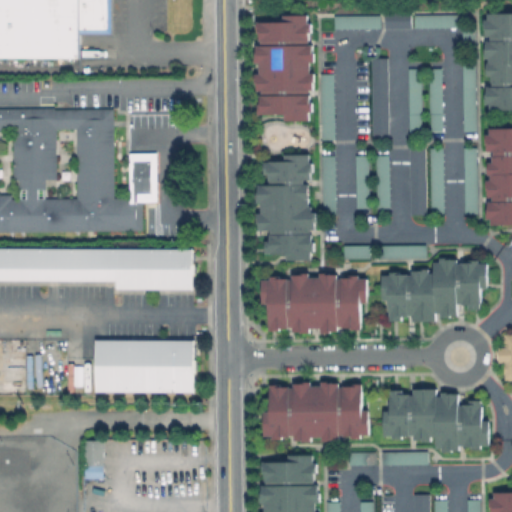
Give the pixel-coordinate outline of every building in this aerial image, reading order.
[(0,0),(0,57),(79,57),(79,32),(109,32),(109,0),(0,0)] [(412,14),(412,29),(389,29),(389,14),(412,14)] [(511,15),(511,110),(489,110),(490,43),(492,43),(493,18),(499,18),(499,15),(511,15)] [(307,22),(317,22),(317,48),(315,48),(315,67),(311,67),(311,73),(316,73),(316,90),(311,90),(311,120),(280,120),(280,110),(257,110),(258,69),(262,69),(262,63),(256,63),(256,45),(269,45),(269,32),(259,32),(259,23),(285,23),(285,16),(308,16),(307,22)] [(381,16),(381,29),(337,29),(338,16),(381,16)] [(461,16),(461,28),(418,28),(418,16),(461,16)] [(476,32),(476,47),(465,47),(465,32),(476,32)] [(391,60),(390,139),(374,139),(375,60),(391,60)] [(477,67),(477,131),(465,130),(466,67),(477,67)] [(422,70),(422,132),(411,131),(412,70),(422,70)] [(444,70),(444,130),(433,130),(433,70),(444,70)] [(336,76),(336,139),(324,139),(324,75),(336,76)] [(115,108),(115,197),(132,197),(131,153),(157,152),(158,200),(143,200),(143,229),(0,230),(0,107),(56,107),(56,108),(115,108)] [(511,226),(489,226),(491,194),(491,158),(501,159),(501,154),(489,154),(489,129),(511,129),(511,226)] [(428,149),(427,214),(412,214),(412,149),(428,149)] [(445,149),(445,213),(433,213),(433,149),(445,149)] [(479,150),(479,211),(466,211),(467,150),(479,150)] [(311,157),(311,188),(309,188),(309,215),(313,215),(313,252),(310,252),(310,258),(298,258),(299,252),(271,252),(271,228),(262,228),(263,202),(260,202),(260,188),(269,188),(270,187),(273,187),(273,175),(265,175),(265,162),(284,162),(284,157),(311,157)] [(337,157),(337,215),(325,215),(325,157),(337,157)] [(391,157),(391,206),(379,206),(379,157),(391,157)] [(370,158),(370,207),(358,207),(358,158),(370,158)] [(426,246),(426,258),(384,258),(384,246),(426,246)] [(371,247),(371,258),(347,257),(347,247),(371,247)] [(195,285),(195,289),(123,289),(123,285),(113,285),(113,281),(0,280),(0,249),(195,250),(195,285)] [(484,258),(484,279),(480,279),(480,309),(470,309),(470,302),(462,302),(462,312),(441,312),(441,323),(398,323),(398,312),(395,312),(395,308),(386,308),(386,305),(383,305),(383,273),(390,273),(390,271),(404,271),(404,273),(418,274),(418,268),(434,269),(435,258),(484,258)] [(334,272),(334,281),(349,281),(349,275),(361,275),(361,281),(364,281),(364,285),(369,285),(369,304),(362,304),(362,319),(360,319),(360,330),(312,330),(312,335),(302,335),(302,330),(291,329),(291,325),(271,325),(272,304),(264,304),(264,281),(268,281),(268,277),(294,277),(294,273),(311,273),(311,277),(322,277),(322,272),(334,272)] [(511,377),(505,377),(505,360),(498,360),(498,342),(502,342),(502,329),(511,329),(511,377)] [(197,341),(196,393),(99,392),(99,340),(197,341)] [(280,387),(296,387),(296,383),(309,383),(309,387),(322,387),(322,382),(339,383),(339,387),(366,388),(366,409),(372,409),(372,435),(366,435),(366,438),(338,438),(337,441),(324,441),(324,438),(312,437),(312,441),(296,441),(296,436),(293,436),(293,433),(286,433),(286,440),(274,440),(274,433),(264,433),(264,411),(271,411),(271,383),(280,383),(280,387)] [(403,393),(415,393),(415,390),(440,390),(439,393),(440,393),(440,396),(443,396),(443,393),(452,393),(452,396),(462,396),(462,406),(469,406),(469,401),(484,401),(484,426),(489,426),(489,447),(457,447),(457,451),(446,450),(446,447),(438,447),(438,437),(393,436),(393,434),(388,434),(388,410),(391,410),(392,389),(404,389),(403,393)] [(105,443),(105,477),(87,477),(87,443),(105,443)] [(429,453),(429,464),(386,464),(386,452),(429,453)] [(376,454),(376,464),(352,464),(352,453),(376,454)] [(314,456),(314,465),(319,465),(319,476),(314,476),(314,490),(318,490),(318,511),(268,511),(266,510),(266,504),(261,504),(261,484),(266,484),(266,462),(290,462),(290,456),(314,456)] [(511,511),(492,511),(492,492),(511,492),(511,511)] [(432,495),(431,511),(416,511),(416,495),(432,495)] [(337,511),(338,501),(325,500),(325,511),(337,511)] [(449,502),(449,511),(437,511),(437,501),(449,502)] [(482,501),(481,511),(470,511),(470,501),(482,501)] [(374,504),(374,511),(362,511),(363,503),(374,504)]
